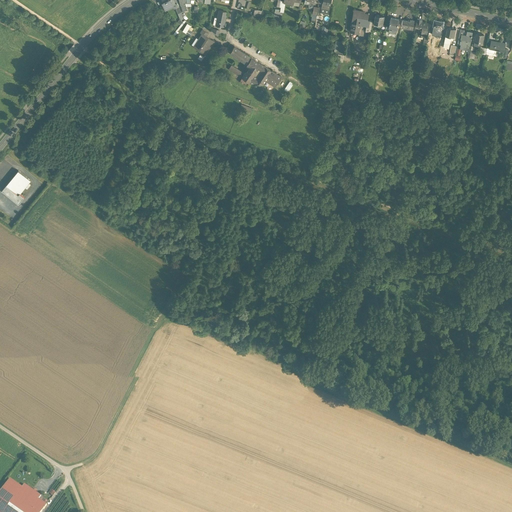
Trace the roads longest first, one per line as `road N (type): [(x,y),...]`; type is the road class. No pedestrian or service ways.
road 1 (track): [(68,469),(100,451),(166,321),(511,463)]
road 2 (secondary): [(135,0),(97,29),(0,147)]
road 3 (track): [(166,321),(242,173)]
road 4 (unclassified): [(85,511),(68,469),(0,421)]
